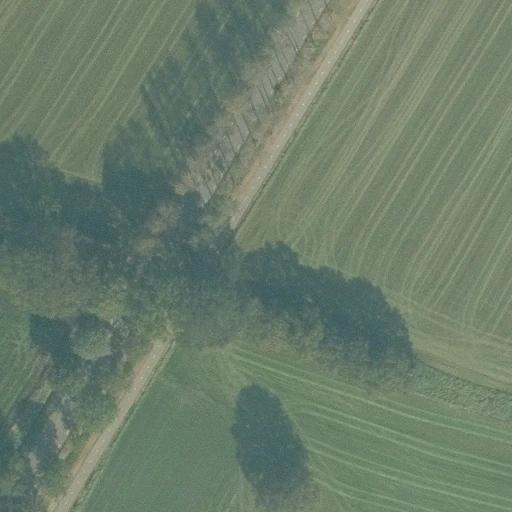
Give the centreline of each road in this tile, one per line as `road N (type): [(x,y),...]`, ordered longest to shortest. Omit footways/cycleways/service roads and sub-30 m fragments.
road 1 (tertiary): [(8,511),(319,0)]
road 2 (track): [(0,222),(160,262)]
